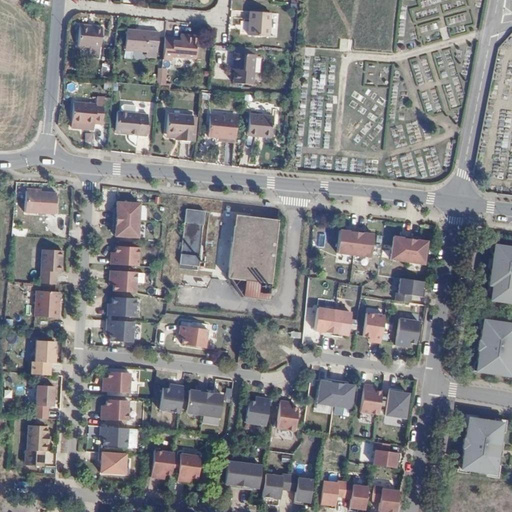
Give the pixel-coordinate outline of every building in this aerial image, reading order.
[(271,14),(251,12),(249,35),(268,37),(271,14)] [(102,27),(93,27),(93,29),(80,28),(78,47),(90,48),(89,57),(100,58),(102,27)] [(147,49),(159,50),(160,33),(149,31),(149,33),(142,33),(137,32),(137,31),(127,30),(126,51),(147,52),(147,49)] [(179,39),(165,38),(163,56),(172,57),(173,53),(197,55),(198,40),(187,39),(188,36),(180,35),(179,39)] [(256,49),(238,47),(237,54),(236,54),(235,65),(237,65),(237,70),(236,83),(254,84),(257,55),(255,55),(256,49)] [(158,59),(159,50),(147,49),(147,52),(146,58),(158,59)] [(102,123),(103,105),(104,98),(98,97),(97,105),(74,103),(72,123),(95,125),(95,123),(102,123)] [(260,131),(273,132),(274,114),(251,112),(249,133),(260,134),(260,131)] [(131,133),(131,135),(147,136),(148,115),(120,113),(118,132),(131,133)] [(180,139),(180,141),(191,142),(195,117),(169,114),(167,133),(181,135),(180,139)] [(209,137),(218,138),(223,139),(236,140),(238,118),(211,116),(209,137)] [(83,131),(83,142),(91,141),(91,131),(83,131)] [(57,193),(27,191),(25,211),(56,213),(57,193)] [(114,213),(114,220),(139,222),(140,205),(117,204),(117,210),(117,213),(114,213)] [(205,212),(186,210),(180,265),(205,268),(207,252),(200,251),(205,212)] [(279,221),(235,215),(228,278),(242,297),(269,301),(279,221)] [(139,222),(114,220),(113,227),(116,227),(116,231),(115,237),(138,239),(139,222)] [(353,256),(356,230),(348,229),(348,232),(345,231),(339,230),(336,254),(353,256)] [(363,231),(356,230),(353,256),(369,258),(372,235),(366,234),(363,234),(363,231)] [(406,262),(410,237),(402,236),(402,238),(399,238),(393,237),(390,260),(406,262)] [(417,238),(410,237),(406,262),(423,264),(426,242),(420,241),(417,241),(417,238)] [(490,260),(489,270),(486,286),(490,287),(488,301),(511,304),(511,248),(493,245),(490,260)] [(112,257),(111,265),(139,267),(139,249),(116,247),(116,253),(116,256),(112,257)] [(43,249),(41,283),(56,284),(57,272),(62,272),(63,250),(43,249)] [(114,286),(114,292),(136,293),(136,283),(137,273),(110,272),(110,280),(114,280),(114,286)] [(404,280),(399,279),(397,293),(395,293),(394,301),(408,303),(409,296),(422,298),(423,290),(420,290),(421,282),(404,280)] [(37,291),(36,316),(60,318),(61,292),(37,291)] [(113,308),(108,308),(108,317),(135,318),(136,299),(113,298),(113,304),(113,308)] [(323,335),(330,336),(333,311),(316,309),(313,332),(320,332),(323,333),(323,335)] [(333,311),(330,336),(337,337),(337,335),(341,335),(347,336),(350,314),(333,311)] [(371,342),(379,343),(384,316),(365,314),(362,337),(368,338),(371,338),(371,342)] [(394,346),(402,347),(403,342),(409,343),(415,344),(418,322),(398,319),(394,346)] [(511,355),(511,324),(481,320),(478,341),(477,341),(476,351),(477,351),(474,372),(509,377),(511,355)] [(134,323),(108,321),(107,330),(111,330),(111,335),(111,342),(133,343),(134,323)] [(182,335),(182,339),(181,345),(204,349),(207,330),(180,326),(179,335),(182,335)] [(56,363),(56,354),(57,342),(38,341),(37,362),(56,363)] [(107,385),(103,384),(103,393),(130,394),(131,374),(108,373),(108,379),(107,385)] [(333,404),(336,381),(330,380),(329,383),(326,382),(319,381),(316,404),(333,406),(333,404)] [(343,382),(336,381),(333,404),(333,406),(349,409),(353,386),(347,385),(343,385),(343,382)] [(377,415),(381,392),(374,391),(371,391),(372,387),(363,385),(359,412),(377,415)] [(179,413),(183,387),(175,386),(174,390),(169,389),(162,388),(159,410),(179,413)] [(37,420),(49,420),(50,408),(55,408),(56,388),(39,387),(37,420)] [(202,415),(206,390),(199,389),(198,392),(195,391),(189,390),(185,413),(202,415)] [(408,394),(401,394),(396,393),(396,390),(388,389),(384,416),(404,419),(408,394)] [(213,392),(206,390),(202,415),(219,418),(222,395),(216,394),(213,394),(213,392)] [(268,400),(260,399),(260,403),(254,402),(248,401),(245,423),(265,426),(268,400)] [(107,400),(107,406),(106,412),(102,412),(102,420),(128,421),(129,401),(107,400)] [(287,407),(288,403),(279,401),(275,429),(293,431),(297,408),(290,407),(287,407)] [(494,475),(502,423),(466,418),(464,439),(462,439),(461,449),(462,449),(459,470),(494,475)] [(27,452),(26,467),(45,468),(46,453),(47,452),(48,445),(50,445),(50,436),(49,436),(49,427),(30,427),(29,452),(27,452)] [(128,429),(101,427),(101,436),(105,436),(105,439),(104,446),(127,447),(128,429)] [(387,452),(388,445),(373,442),(372,450),(374,451),(372,465),(394,468),(395,461),(398,462),(399,454),(387,452)] [(171,476),(174,454),(154,451),(151,477),(159,478),(159,474),(165,475),(171,476)] [(126,455),(99,453),(99,461),(101,461),(101,467),(101,473),(125,474),(126,455)] [(200,457),(180,455),(177,481),(185,482),(185,478),(197,479),(200,457)] [(234,488),(241,489),(244,464),(227,462),(224,485),(230,485),(234,485),(234,488)] [(244,464),(241,489),(248,490),(248,487),(251,488),(258,489),(261,466),(244,464)] [(264,474),(261,499),(269,500),(269,497),(272,498),(279,498),(280,489),(288,490),(289,475),(282,474),(281,477),(264,474)] [(289,475),(288,490),(295,491),(294,504),(302,504),(302,502),(309,503),(312,480),(298,479),(298,476),(289,475)] [(342,497),(344,482),(338,482),(336,481),(336,483),(322,482),(319,504),(326,505),(325,508),(333,508),(335,496),(342,497)] [(352,483),(344,482),(342,497),(350,498),(348,510),(356,511),(357,509),(364,510),(366,487),(352,486),(352,483)] [(394,511),(396,506),(398,492),(381,490),(381,487),(373,486),(371,501),(378,502),(378,511),(381,511),(394,511)]
